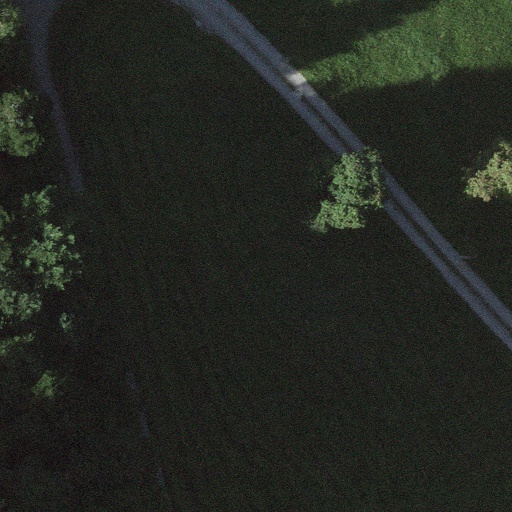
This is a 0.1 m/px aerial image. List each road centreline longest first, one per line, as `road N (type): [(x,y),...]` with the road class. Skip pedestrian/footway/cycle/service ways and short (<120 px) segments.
road 1 (track): [(174,511),(33,47),(70,0)]
road 2 (track): [(165,0),(248,40),(511,331)]
